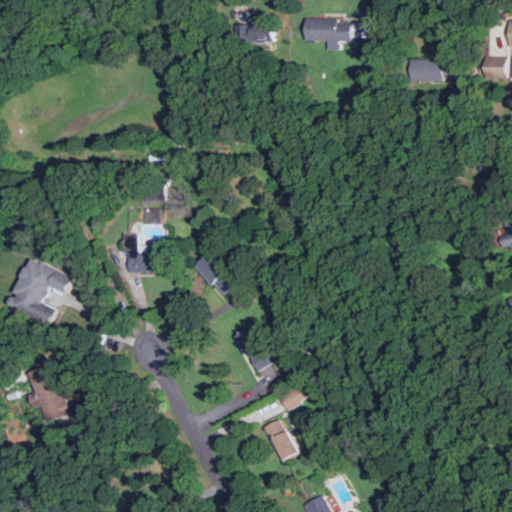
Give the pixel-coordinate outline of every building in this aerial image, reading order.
[(277,14),(278,41),(240,42),(240,21),(256,21),(256,15),(277,14)] [(310,43),(364,42),(363,18),(310,19),(310,43)] [(410,55),(411,83),(461,81),(460,53),(410,55)] [(147,236),(147,246),(175,246),(175,272),(133,273),(133,237),(147,236)] [(204,265),(228,296),(241,286),(218,255),(204,265)] [(33,257),(82,280),(73,298),(55,290),(49,303),(64,310),(57,325),(11,303),(33,257)] [(244,338),(265,376),(283,366),(263,328),(244,338)] [(60,361),(81,418),(54,428),(33,371),(60,361)] [(313,399),(307,385),(283,393),(288,408),(313,399)] [(269,427),(286,462),(302,454),(285,419),(269,427)] [(311,504),(314,511),(338,511),(330,495),(311,504)]
